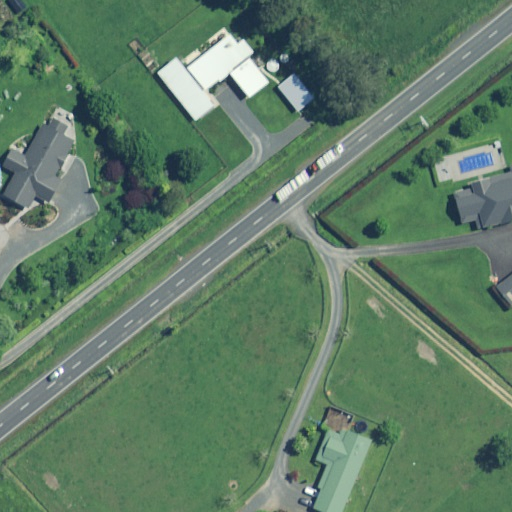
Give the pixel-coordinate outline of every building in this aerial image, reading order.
[(183,61),(186,65),(183,67),(177,59),(158,73),(196,121),(215,106),(204,92),(229,72),(250,98),(269,83),(248,57),(254,53),(244,40),(238,45),(225,28),(210,40),(215,47),(211,50),(206,43),(183,61)] [(299,80),(293,72),(280,82),(286,90),(299,80)] [(68,126),(53,119),(49,128),(42,125),(26,157),(11,149),(2,166),(16,173),(5,197),(29,209),(35,196),(49,203),(61,179),(56,177),(74,142),(63,136),(68,126)] [(511,173),(470,184),(471,188),(454,192),(462,224),(476,220),(478,230),(511,221),(511,173)] [(0,249),(12,241),(0,223),(0,249)] [(511,302),(511,277),(497,288),(509,305),(511,302)] [(340,435),(328,431),(317,460),(328,465),(319,488),(322,489),(314,509),(321,511),(341,511),(370,441),(342,430),(340,435)]
